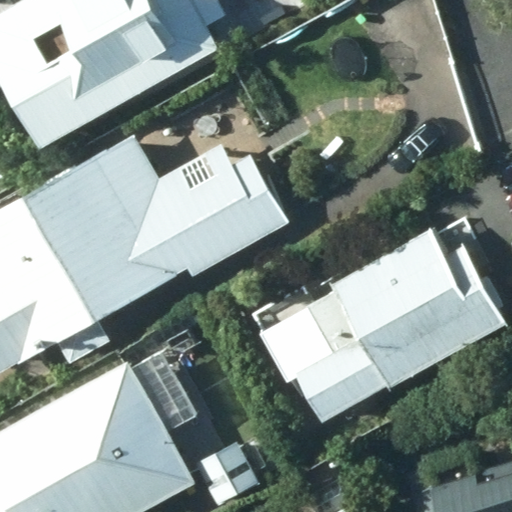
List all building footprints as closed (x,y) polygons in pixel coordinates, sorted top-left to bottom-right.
[(0,0),(0,84),(29,141),(211,45),(200,22),(220,12),(213,0),(0,0)] [(162,196),(128,132),(0,200),(0,365),(183,268),(187,272),(284,221),(247,151),(228,161),(162,196)] [(287,369),(316,420),(386,380),(382,374),(493,311),(454,243),(437,253),(422,226),(325,282),(328,287),(303,301),(327,346),(287,369)] [(127,511),(185,481),(119,357),(0,419),(0,511),(127,511)] [(511,511),(511,438),(401,473),(408,491),(384,498),(387,511),(511,511)] [(370,511),(358,493),(327,511),(370,511)]
